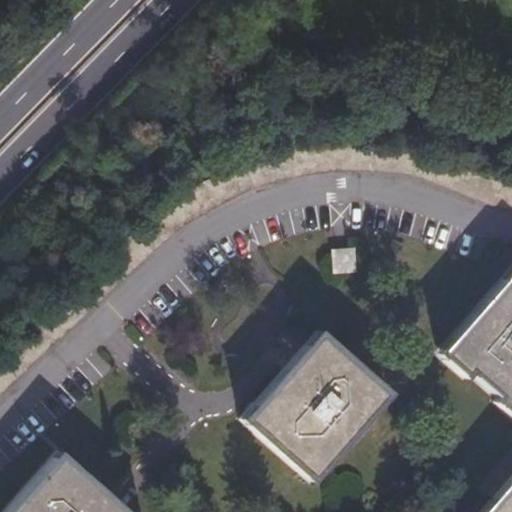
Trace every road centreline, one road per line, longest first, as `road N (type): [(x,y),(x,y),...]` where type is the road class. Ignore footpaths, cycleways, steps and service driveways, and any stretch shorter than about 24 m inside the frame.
road 1 (residential): [(511,227),(387,189),(327,188),(259,204),(187,246),(0,422)]
road 2 (primary): [(0,175),(175,0)]
road 3 (primary): [(118,0),(0,119)]
